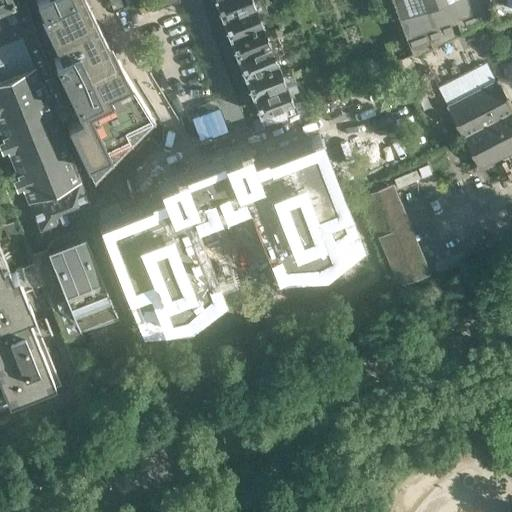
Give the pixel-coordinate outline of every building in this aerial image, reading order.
[(12,0),(0,0),(0,44),(25,35),(25,33),(12,0)] [(30,16),(24,0),(12,0),(25,33),(35,29),(30,16)] [(114,57),(86,0),(37,0),(42,9),(39,10),(60,55),(53,58),(81,115),(66,122),(86,163),(109,152),(106,144),(128,133),(124,125),(150,113),(122,67),(112,71),(107,60),(114,57)] [(177,0),(148,0),(152,10),(177,0)] [(206,16),(201,0),(197,0),(182,6),(188,23),(206,16)] [(257,0),(216,0),(221,14),(257,0)] [(262,21),(258,12),(262,11),(260,6),(265,4),(263,0),(257,0),(221,14),(229,34),(262,21)] [(479,0),(391,0),(412,54),(485,17),(479,0)] [(511,0),(479,0),(485,17),(486,20),(488,19),(489,21),(490,22),(491,24),(493,25),(496,25),(498,25),(500,25),(501,24),(503,23),(504,22),(505,20),(506,18),(506,17),(506,15),(505,14),(505,13),(511,10),(511,0)] [(211,31),(206,16),(188,23),(194,38),(211,31)] [(278,38),(275,29),(269,31),(268,28),(265,29),(262,21),(229,34),(237,54),(278,38)] [(47,60),(35,29),(25,33),(25,35),(36,64),(47,60)] [(217,47),(211,31),(194,38),(200,53),(217,47)] [(92,208),(52,109),(36,64),(25,35),(0,44),(0,129),(40,229),(92,208)] [(277,61),(274,53),(277,51),(276,48),(281,46),(278,38),(237,54),(245,74),(277,61)] [(223,63),(217,47),(200,53),(206,69),(223,63)] [(64,104),(47,60),(36,64),(52,109),(64,104)] [(294,78),(290,68),(284,70),(283,67),(280,68),(277,61),(245,74),(252,94),(294,78)] [(511,110),(511,106),(501,86),(498,79),(497,80),(486,62),(438,87),(447,105),(446,106),(462,137),(511,110)] [(229,78),(223,63),(206,69),(212,85),(229,78)] [(235,94),(229,78),(212,85),(218,101),(235,94)] [(292,99),(289,90),(292,89),(291,86),(296,84),(294,78),(252,94),(259,112),(292,99)] [(242,110),(235,94),(218,101),(224,117),(242,110)] [(307,113),(303,102),(300,96),(292,99),(259,112),(266,129),(307,113)] [(248,126),(245,119),(242,110),(224,117),(230,132),(248,126)] [(511,150),(511,110),(462,137),(478,168),(511,150)] [(107,194),(157,144),(149,136),(99,186),(107,194)] [(216,300),(184,218),(208,208),(252,191),(284,274),(288,272),(293,271),(296,271),(299,271),(307,272),(312,271),(315,271),(318,270),(323,269),(325,268),(328,266),(332,263),(334,262),(336,260),(339,256),(341,254),(345,251),(348,249),(351,248),(354,247),(314,145),(268,163),(267,160),(249,167),(249,166),(247,167),(242,154),(232,158),(177,179),(177,180),(167,184),(172,196),(170,197),(170,198),(153,205),(154,208),(107,226),(147,327),(150,326),(153,325),(156,325),(158,325),(163,325),(170,325),(174,325),(178,325),(182,324),(186,322),(191,320),(193,318),(197,315),(199,313),(202,310),(204,308),(208,305),(211,303),(214,301),(216,300)] [(387,185),(360,196),(397,286),(424,275),(387,185)] [(133,314),(92,211),(52,227),(56,235),(31,245),(33,252),(32,252),(71,351),(87,345),(81,330),(107,323),(108,324),(118,320),(122,331),(131,328),(127,317),(133,314)] [(0,275),(10,271),(0,245),(0,275)] [(0,406),(4,397),(12,394),(22,399),(26,388),(34,385),(44,390),(49,379),(53,378),(51,373),(56,363),(45,359),(27,312),(31,310),(24,291),(42,284),(33,262),(10,271),(0,275),(0,406)]
